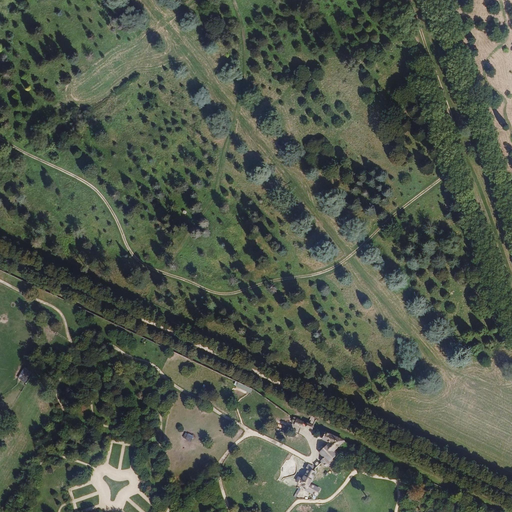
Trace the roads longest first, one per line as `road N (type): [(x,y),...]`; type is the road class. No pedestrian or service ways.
road 1 (track): [(511,384),(443,369),(240,112)]
road 2 (track): [(464,160),(342,272),(247,295),(163,272)]
road 3 (track): [(192,0),(7,142)]
road 4 (track): [(163,272),(130,254),(90,190),(0,136)]
road 5 (track): [(240,112),(212,200),(163,272)]
road 6 (track): [(411,0),(464,160)]
road 7 (track): [(240,112),(148,0)]
road 8 (track): [(464,160),(511,283)]
